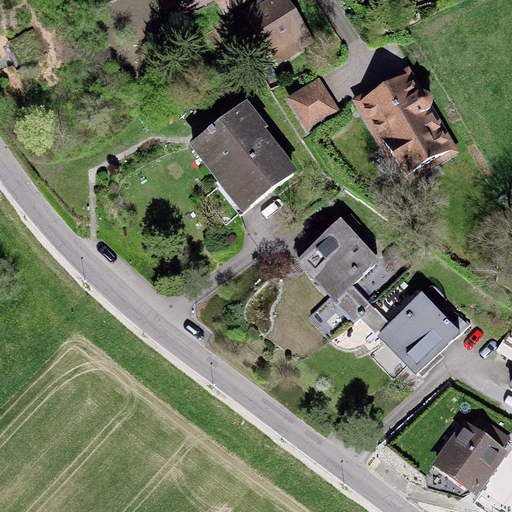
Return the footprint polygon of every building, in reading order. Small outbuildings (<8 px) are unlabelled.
[(283,0),(277,0),(252,16),(273,50),(291,39),(298,50),(310,43),(283,0)] [(8,45),(22,69),(47,55),(33,31),(8,45)] [(360,105),(405,180),(451,152),(428,113),(431,107),(430,101),(425,97),(418,97),(406,77),(360,105)] [(317,85),(291,102),(309,129),(335,112),(317,85)] [(262,130),(244,109),(194,148),(219,181),(215,184),(240,217),(293,176),(259,132),(262,130)] [(339,225),(299,262),(336,302),(376,264),(339,225)] [(380,336),(417,376),(457,338),(448,328),(450,327),(447,324),(445,326),(420,299),(380,336)] [(511,327),(502,343),(511,349),(511,384),(511,387),(511,388),(511,327)] [(442,466),(474,489),(487,473),(500,453),(506,442),(477,421),(469,432),(467,430),(442,466)] [(500,453),(487,473),(493,477),(474,505),(484,511),(511,511),(511,451),(507,458),(500,453)]
